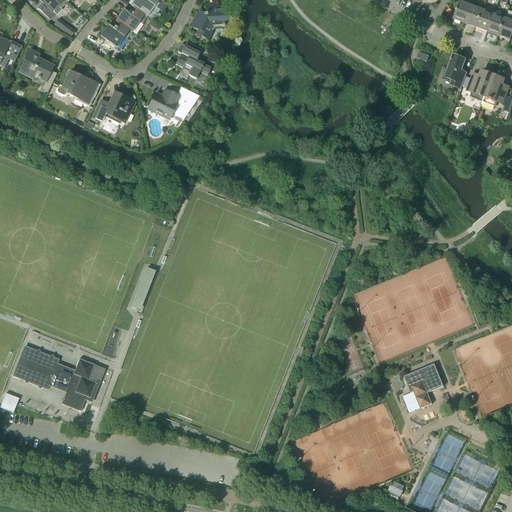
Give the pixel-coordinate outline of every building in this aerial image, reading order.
[(37,0),(42,4),(37,9),(49,21),(55,16),(61,10),(60,10),(67,3),(63,0),(37,0)] [(134,0),(130,6),(133,9),(147,18),(155,7),(160,10),(163,12),(168,6),(163,3),(165,0),(134,0)] [(465,5),(466,0),(465,0),(460,0),(460,3),(459,3),(453,20),(465,25),(471,7),(465,5)] [(215,8),(208,4),(204,5),(205,14),(202,14),(197,12),(190,27),(197,30),(195,34),(207,40),(210,33),(210,28),(216,28),(216,27),(229,26),(228,7),(215,8)] [(476,29),(483,11),(471,7),(465,25),(476,29)] [(124,9),(115,21),(119,24),(132,34),(139,23),(142,25),(147,18),(133,9),(130,13),(129,12),(128,13),(124,9)] [(483,11),(476,29),(487,33),(494,16),(483,11)] [(494,16),(487,33),(488,33),(492,35),(491,37),(497,39),(497,37),(499,37),(506,17),(506,16),(507,16),(495,11),(494,16)] [(511,19),(506,17),(499,37),(510,42),(510,40),(511,36),(511,19)] [(109,25),(100,36),(105,40),(101,46),(111,54),(116,48),(117,49),(125,39),(127,40),(132,34),(119,24),(116,28),(114,28),(109,25)] [(70,29),(66,35),(70,38),(71,38),(74,33),(75,32),(70,29)] [(0,67),(4,69),(8,61),(14,64),(22,48),(10,42),(9,43),(5,41),(0,38),(0,67)] [(201,51),(186,43),(184,47),(182,46),(181,46),(180,47),(178,51),(178,53),(179,54),(183,56),(182,59),(179,58),(175,66),(183,69),(179,77),(187,81),(189,77),(196,80),(200,73),(207,77),(211,69),(196,62),(201,51)] [(29,51),(19,73),(31,80),(33,76),(45,82),(41,90),(47,93),(57,75),(51,72),(53,67),(37,60),(33,57),(35,54),(29,51)] [(426,63),(428,57),(419,54),(416,60),(426,63)] [(461,91),(465,78),(460,76),(465,61),(453,57),(445,79),(452,82),(450,86),(461,91)] [(59,86),(57,92),(57,94),(63,97),(66,96),(67,94),(84,102),(82,105),(88,107),(92,99),(93,99),(100,86),(89,81),(87,84),(82,81),(83,78),(76,74),(75,76),(69,73),(62,88),(59,86)] [(483,103),(493,77),(481,73),(479,78),(472,75),(466,92),(472,94),(470,98),(483,103)] [(503,105),(509,89),(502,86),(504,81),(493,77),(483,103),(496,108),(497,103),(503,105)] [(156,96),(149,110),(168,120),(171,113),(183,121),(190,109),(199,98),(186,92),(181,89),(180,90),(176,98),(165,93),(162,99),(156,96)] [(101,102),(92,119),(102,124),(104,118),(119,126),(121,121),(125,123),(134,105),(115,96),(110,106),(101,102)] [(131,309),(140,312),(155,273),(146,269),(131,309)] [(24,347),(12,377),(19,380),(47,391),(50,383),(67,390),(61,405),(80,412),(85,401),(81,400),(82,396),(90,399),(96,384),(88,381),(93,369),(94,366),(79,360),(74,372),(57,365),(59,361),(31,350),(24,347)] [(427,394),(443,388),(434,366),(403,378),(410,394),(413,393),(420,410),(432,405),(427,394)] [(0,409),(13,414),(18,400),(5,394),(0,407),(0,409)]
